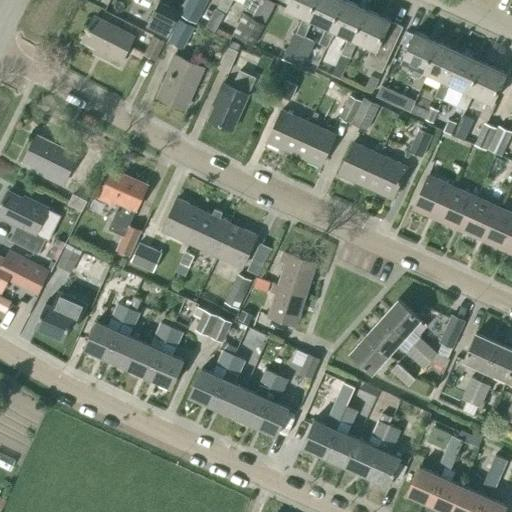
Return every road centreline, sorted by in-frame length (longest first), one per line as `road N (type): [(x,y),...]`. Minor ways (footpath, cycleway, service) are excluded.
road 1 (residential): [(511,301),(0,62)]
road 2 (residential): [(344,511),(81,393),(0,346)]
